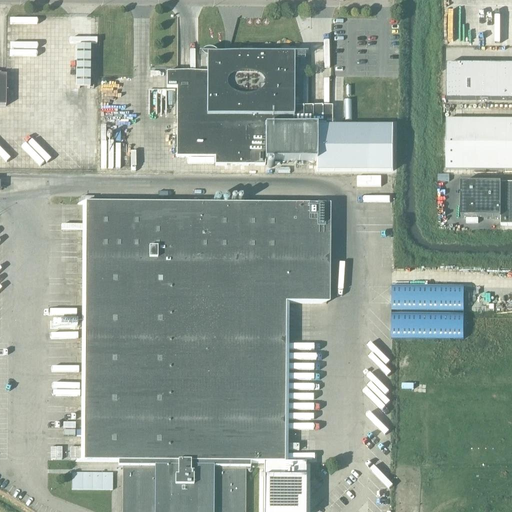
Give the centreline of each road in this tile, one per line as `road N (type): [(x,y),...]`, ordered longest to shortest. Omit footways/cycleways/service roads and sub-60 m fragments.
road 1 (unknown): [(149,0),(148,160),(214,163)]
road 2 (unknown): [(353,311),(324,310),(314,325),(317,442),(354,446)]
road 3 (unknown): [(24,120),(59,94),(60,33),(81,20),(82,0)]
